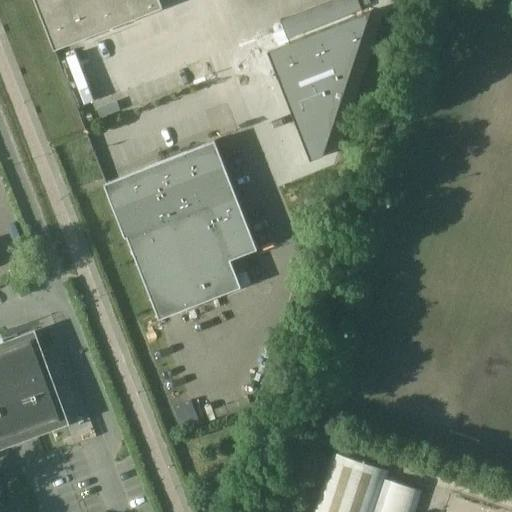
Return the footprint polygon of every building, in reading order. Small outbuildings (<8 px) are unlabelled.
[(34,0),(54,51),(109,30),(97,0),(34,0)] [(97,0),(109,30),(163,8),(159,0),(97,0)] [(335,0),(343,17),(349,15),(342,0),(335,0)] [(372,11),(267,52),(310,162),(324,156),(372,11)] [(125,238),(127,237),(159,320),(241,287),(230,260),(257,249),(215,141),(104,184),(125,238)] [(0,440),(34,428),(35,429),(60,419),(31,339),(0,350),(0,440)] [(332,452),(311,511),(415,511),(422,491),(387,480),(389,471),(332,452)]
